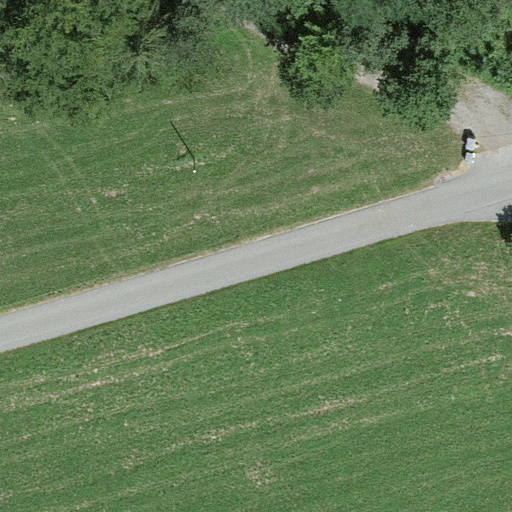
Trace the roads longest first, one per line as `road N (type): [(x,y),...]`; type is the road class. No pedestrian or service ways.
road 1 (unclassified): [(511,181),(0,336)]
road 2 (track): [(511,148),(411,99),(175,27),(147,0)]
